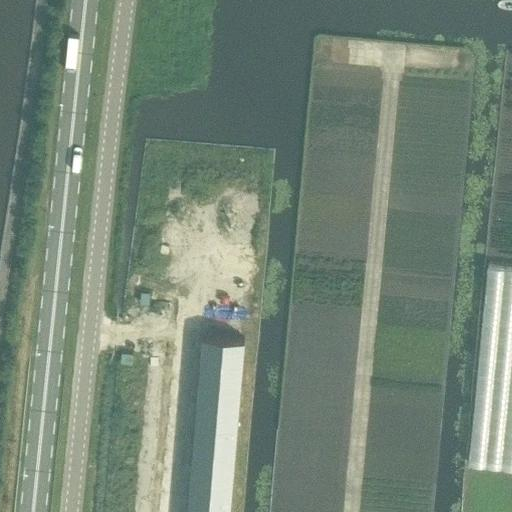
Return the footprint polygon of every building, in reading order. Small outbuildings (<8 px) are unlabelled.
[(511,266),(490,265),(470,463),(511,466),(511,266)] [(204,334),(202,357),(243,361),(245,338),(204,334)] [(202,357),(200,381),(241,384),(243,361),(202,357)] [(200,381),(198,404),(239,407),(241,384),(200,381)] [(198,404),(196,427),(237,430),(239,407),(198,404)] [(196,427),(194,450),(235,454),(237,430),(196,427)] [(194,450),(192,473),(233,477),(235,454),(194,450)] [(192,473),(190,497),(231,500),(233,477),(192,473)] [(190,497),(188,511),(230,511),(231,500),(190,497)]
